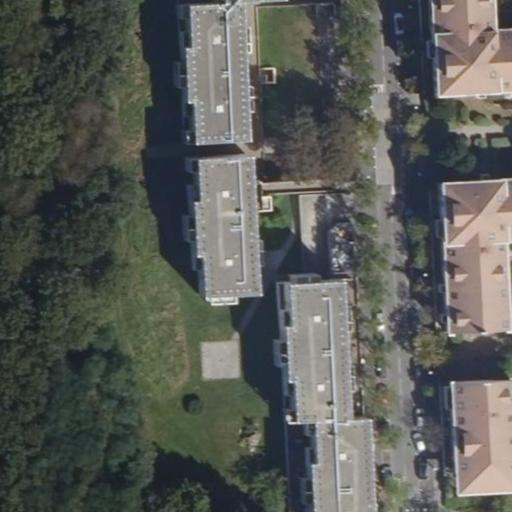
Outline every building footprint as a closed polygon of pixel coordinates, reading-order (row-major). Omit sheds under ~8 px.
[(221,0),(222,2),(214,3),(186,4),(187,17),(187,31),(180,31),(182,62),(183,86),(185,116),(192,116),(192,129),(193,143),(249,140),(247,112),(242,112),(242,105),(255,104),(255,87),(246,87),(245,54),(253,54),(253,36),(239,37),(238,30),(243,30),(242,2),(284,0),(283,0),(221,0)] [(511,28),(491,30),(489,0),(431,0),(436,93),(511,89),(511,28)] [(193,143),(192,129),(184,130),(185,143),(193,143)] [(249,155),(232,156),(232,169),(211,171),(210,157),(186,158),(187,172),(196,171),(196,186),(189,186),(190,216),(191,229),(191,241),(193,271),(199,270),(201,297),(207,296),(232,295),(257,293),(255,266),(250,266),(249,260),(264,258),(263,241),(254,241),(252,214),(251,195),(246,196),(245,182),(251,182),(249,155)] [(232,169),(232,156),(210,157),(211,171),(232,169)] [(511,239),(511,179),(441,184),(449,332),(507,329),(503,240),(511,239)] [(270,194),(251,195),(252,214),(257,210),(271,210),(270,194)] [(315,281),(314,272),(289,273),(290,283),(315,281)] [(290,421),(301,420),(308,420),(309,434),(309,447),(305,447),(306,477),(307,490),(307,503),(307,511),(369,511),(366,453),(361,453),(360,445),(366,445),(365,416),(347,418),(345,391),(339,392),(339,383),(353,383),(352,365),(343,365),(341,332),(350,331),(349,313),(335,314),(334,307),(341,306),(339,280),(315,281),(290,283),(277,283),(280,340),(281,353),(281,366),(283,395),(288,394),(289,407),(290,421)] [(233,303),(232,295),(207,296),(207,304),(233,303)] [(349,313),(348,306),(341,306),(334,307),(335,314),(349,313)] [(273,353),(281,353),(280,340),(272,340),(273,353)] [(281,366),(281,353),(273,353),(274,366),(281,366)] [(511,469),(511,421),(510,377),(452,380),(456,473),(470,473),(470,490),(499,488),(499,471),(511,469)] [(353,391),(353,383),(339,383),(339,392),(345,391),(353,391)] [(309,434),(308,420),(301,420),(302,434),(309,434)] [(511,469),(499,471),(499,488),(511,488),(511,469)] [(456,473),(456,490),(470,490),(470,473),(456,473)]
